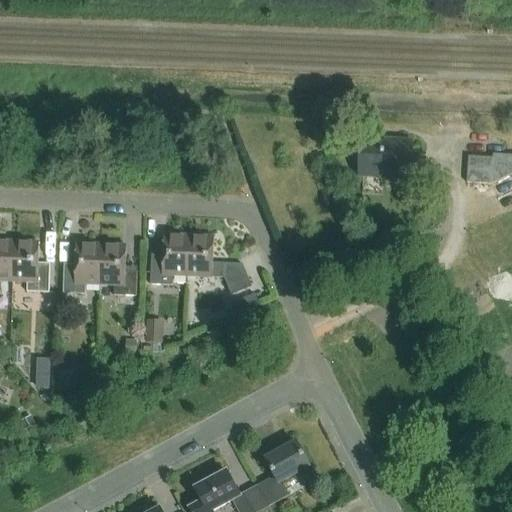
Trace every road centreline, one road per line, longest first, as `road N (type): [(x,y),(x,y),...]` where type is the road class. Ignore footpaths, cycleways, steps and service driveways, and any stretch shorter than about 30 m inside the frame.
road 1 (unclassified): [(320,372),(249,212),(0,199)]
road 2 (unclassified): [(63,511),(320,372)]
road 3 (unclassified): [(390,511),(320,372)]
